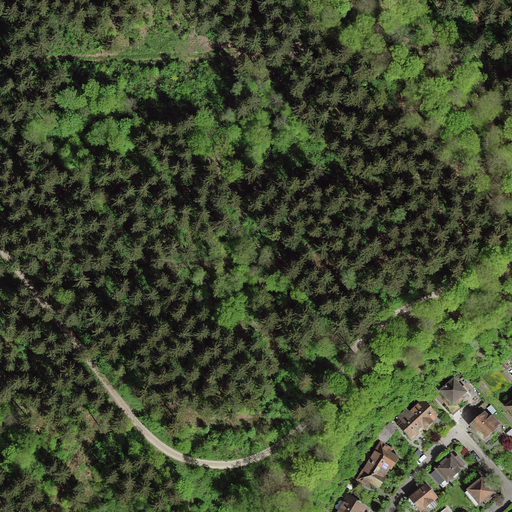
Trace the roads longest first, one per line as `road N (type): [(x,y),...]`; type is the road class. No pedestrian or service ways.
road 1 (track): [(307,420),(251,462),(216,466),(177,456),(141,432),(0,255)]
road 2 (track): [(511,238),(351,352),(307,420)]
road 3 (residential): [(388,511),(418,465),(452,436),(511,494)]
road 4 (track): [(395,0),(511,135)]
